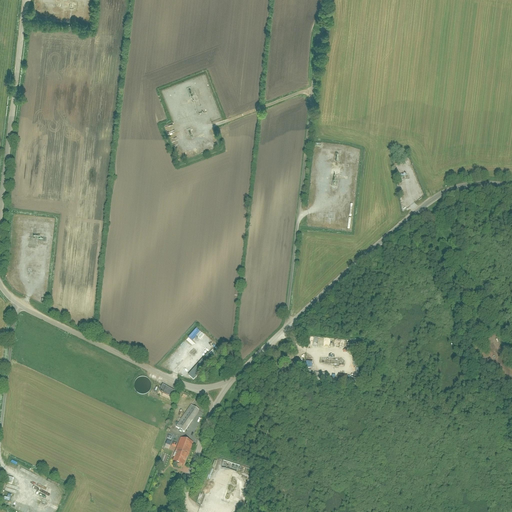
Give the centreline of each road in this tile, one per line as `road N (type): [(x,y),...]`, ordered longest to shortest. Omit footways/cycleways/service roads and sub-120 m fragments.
road 1 (unclassified): [(511,188),(474,184),(433,200),(226,384)]
road 2 (track): [(287,328),(323,26)]
road 3 (unclassified): [(0,286),(29,312),(180,384),(226,384)]
road 4 (unclassified): [(25,0),(0,214)]
road 5 (track): [(433,200),(511,381)]
road 6 (track): [(16,304),(0,449)]
road 7 (unclassified): [(226,384),(180,511)]
